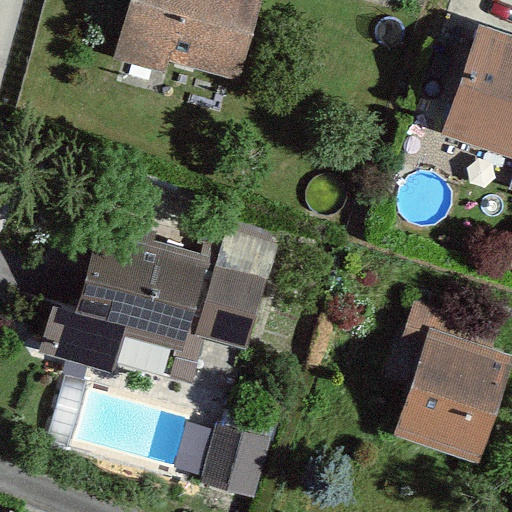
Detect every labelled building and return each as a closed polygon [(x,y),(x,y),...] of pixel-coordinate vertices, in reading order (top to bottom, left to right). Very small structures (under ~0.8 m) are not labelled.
[(271,0),(135,0),(116,66),(167,81),(173,62),(247,83),(271,0)] [(511,36),(481,27),(445,137),(511,159),(511,36)] [(268,279),(99,231),(75,313),(52,306),(39,352),(115,373),(126,335),(199,356),(204,338),(248,351),(268,279)] [(511,364),(511,361),(429,333),(396,430),(480,459),(511,364)] [(269,441),(217,427),(201,483),(254,497),(269,441)]
